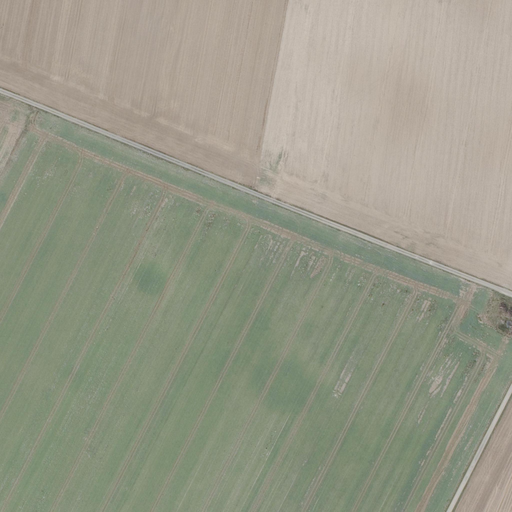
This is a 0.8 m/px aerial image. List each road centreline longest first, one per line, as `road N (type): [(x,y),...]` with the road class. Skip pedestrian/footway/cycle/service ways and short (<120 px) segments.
road 1 (track): [(511,292),(0,90)]
road 2 (track): [(511,389),(449,511)]
